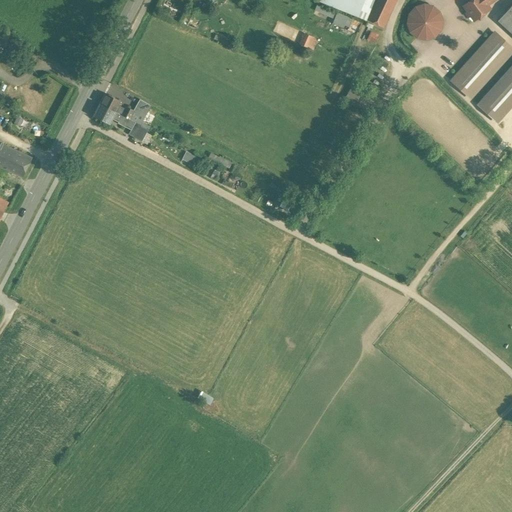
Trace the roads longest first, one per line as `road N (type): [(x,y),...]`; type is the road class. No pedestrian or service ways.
road 1 (tertiary): [(138,0),(0,261)]
road 2 (unknown): [(293,230),(438,36),(441,0)]
